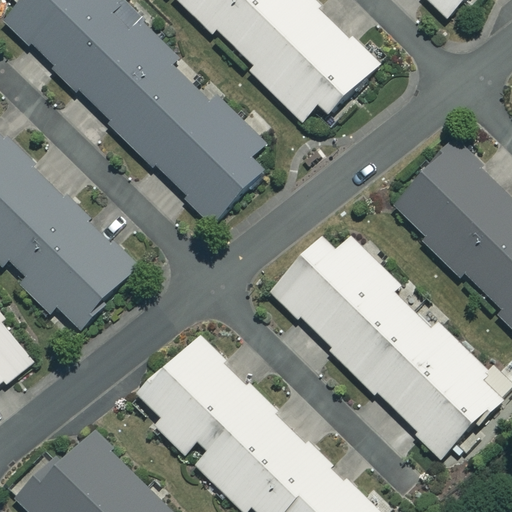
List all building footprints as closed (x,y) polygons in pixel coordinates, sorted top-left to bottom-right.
[(22,0),(2,23),(113,124),(110,127),(187,196),(184,199),(212,225),(263,169),(252,159),(265,144),(216,99),(211,103),(173,69),(183,58),(118,0),(22,0)] [(379,63),(313,0),(176,0),(212,35),(216,30),(254,66),(249,71),(302,122),(317,106),(328,116),(379,63)] [(430,0),(448,17),(465,0),(430,0)] [(138,269),(0,123),(0,266),(1,268),(10,261),(27,279),(20,285),(50,317),(57,310),(78,333),(108,305),(104,301),(138,269)] [(511,200),(454,142),(391,204),(426,239),(424,242),(458,277),(461,274),(505,318),(503,320),(511,329),(511,200)] [(377,392),(417,432),(412,437),(440,464),(511,390),(511,380),(495,363),(486,371),(439,324),(434,329),(398,293),(403,288),(350,237),(335,252),(322,238),(266,295),(295,323),(300,318),(332,348),(327,353),(372,398),(377,392)] [(0,384),(3,383),(6,386),(39,360),(0,310),(0,384)] [(366,498),(196,330),(134,392),(162,419),(155,426),(185,456),(198,442),(207,452),(195,465),(242,511),(250,511),(253,509),(255,511),(392,511),(394,510),(374,490),(366,498)] [(172,511),(88,430),(18,502),(28,511),(172,511)]
